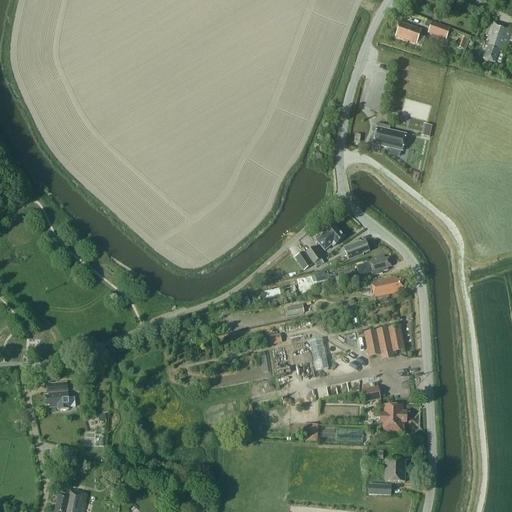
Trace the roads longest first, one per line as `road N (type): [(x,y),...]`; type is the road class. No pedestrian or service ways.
road 1 (residential): [(28,366),(221,298),(345,197)]
road 2 (unclassified): [(426,511),(431,452),(414,265),(345,197)]
road 3 (unclassified): [(345,197),(338,170),(347,101),(389,0)]
road 4 (residential): [(42,511),(45,475),(28,366)]
